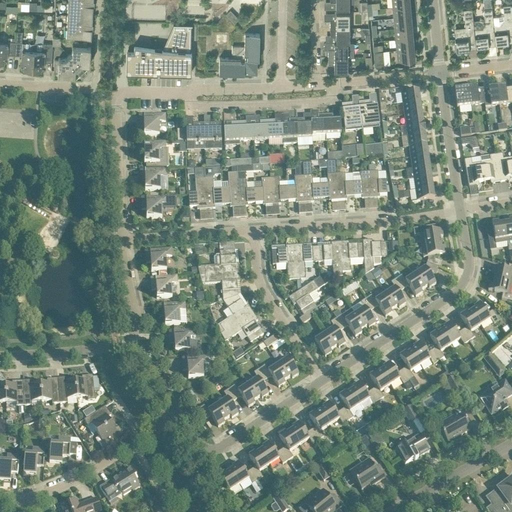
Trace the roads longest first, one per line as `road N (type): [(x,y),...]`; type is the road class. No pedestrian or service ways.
road 1 (residential): [(321,381),(460,287),(469,258),(459,210)]
road 2 (residential): [(121,239),(118,97),(190,91)]
road 3 (residential): [(251,230),(459,210)]
road 4 (residential): [(178,414),(200,445),(219,450),(321,381)]
road 5 (residential): [(0,82),(91,87),(100,0)]
road 6 (residential): [(321,381),(261,288),(251,230)]
road 7 (residential): [(190,91),(197,106),(326,100),(333,84)]
road 8 (residential): [(459,210),(440,73)]
road 9 (residential): [(392,511),(511,442)]
road 10 (residential): [(132,346),(0,355)]
road 11 (residential): [(121,239),(251,230)]
